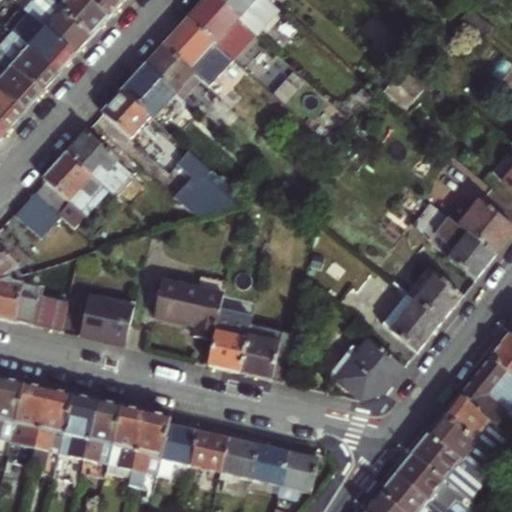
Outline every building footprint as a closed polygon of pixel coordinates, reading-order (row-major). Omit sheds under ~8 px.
[(31,16),(75,56),(92,38),(49,0),(32,0),(24,10),(31,16)] [(49,0),(92,38),(109,19),(87,0),(49,0)] [(87,0),(109,19),(126,0),(125,0),(87,0)] [(234,62),(256,38),(214,0),(206,0),(188,20),(234,62)] [(214,0),(256,38),(279,13),(271,6),(264,0),(214,0)] [(483,40),(492,29),(469,10),(460,21),(483,40)] [(59,75),(75,56),(31,16),(13,34),(14,35),(59,75)] [(247,74),(234,62),(188,20),(163,48),(209,91),(221,102),(247,74)] [(0,49),(0,55),(42,94),(59,75),(14,35),(0,49)] [(177,95),(193,109),(209,91),(163,48),(146,67),(177,95)] [(0,89),(25,112),(42,94),(0,55),(0,89)] [(154,121),(177,95),(146,67),(123,93),(154,121)] [(383,93),(404,112),(423,90),(402,72),(383,93)] [(0,123),(8,131),(25,112),(0,89),(0,123)] [(154,121),(123,93),(102,116),(130,141),(150,119),(153,122),(154,121)] [(0,123),(0,140),(8,131),(0,123)] [(108,194),(112,198),(131,177),(117,164),(118,163),(86,134),(66,156),(104,190),(108,194)] [(246,205),(189,153),(173,170),(189,184),(174,200),(197,221),(223,212),(246,205)] [(501,185),(511,171),(511,155),(509,160),(505,157),(491,174),(501,185)] [(43,182),(46,184),(36,196),(59,217),(68,206),(81,217),(104,190),(66,156),(43,182)] [(511,171),(501,185),(511,193),(511,171)] [(104,190),(81,217),(84,220),(108,194),(104,190)] [(59,217),(36,196),(16,218),(41,240),(60,218),(59,217)] [(495,257),(511,236),(511,228),(480,203),(460,228),(495,257)] [(74,231),(84,220),(81,217),(68,206),(59,217),(60,218),(69,227),(74,231)] [(41,240),(36,245),(45,254),(69,227),(60,218),(41,240)] [(495,257),(460,228),(449,220),(437,236),(453,254),(448,260),(475,282),(495,257)] [(0,283),(10,281),(8,277),(15,269),(17,267),(0,251),(0,283)] [(8,277),(10,281),(20,277),(15,269),(8,277)] [(415,301),(442,323),(463,298),(435,276),(415,301)] [(11,285),(23,287),(20,277),(10,281),(11,285)] [(227,284),(200,278),(197,290),(224,296),(227,284)] [(0,320),(60,335),(67,305),(39,299),(37,304),(21,301),(24,288),(23,287),(11,285),(10,281),(0,283),(0,320)] [(195,329),(193,339),(214,343),(220,315),(224,296),(197,290),(162,282),(154,320),(195,329)] [(24,288),(21,301),(37,304),(39,299),(40,291),(24,288)] [(408,296),(382,327),(390,333),(415,301),(408,296)] [(89,299),(80,339),(125,349),(134,309),(89,299)] [(390,333),(417,355),(442,323),(415,301),(390,333)] [(249,333),(245,332),(247,321),(220,315),(214,343),(208,368),(240,375),(249,333)] [(282,384),(292,338),(250,329),(249,333),(240,375),(282,384)] [(511,336),(510,335),(490,359),(511,376),(511,336)] [(361,403),(385,395),(405,370),(369,342),(360,353),(348,367),(341,362),(329,377),(361,403)] [(348,367),(360,353),(353,348),(341,362),(348,367)] [(511,376),(490,359),(459,398),(497,428),(507,416),(511,420),(511,376)] [(0,381),(0,442),(10,445),(23,387),(0,381)] [(48,393),(23,387),(10,445),(10,448),(34,454),(48,393)] [(72,398),(48,393),(34,454),(30,471),(54,476),(72,398)] [(81,475),(84,462),(97,404),(72,398),(54,476),(54,481),(78,486),(81,475)] [(459,398),(412,456),(450,486),(453,482),(458,486),(502,432),(497,428),(459,398)] [(84,462),(108,468),(122,410),(97,404),(84,462)] [(108,468),(133,473),(146,415),(122,410),(108,468)] [(142,491),(146,478),(157,480),(158,477),(171,421),(146,415),(133,473),(131,481),(130,487),(142,491)] [(171,421),(158,477),(170,480),(174,465),(191,469),(198,434),(187,432),(180,430),(182,424),(171,421)] [(182,424),(180,430),(187,432),(189,425),(182,424)] [(212,430),(211,437),(217,439),(219,432),(212,430)] [(191,469),(221,476),(230,435),(219,432),(217,439),(211,437),(198,434),(191,469)] [(466,499),(469,501),(511,443),(511,439),(502,432),(458,486),(453,482),(450,486),(466,499)] [(230,435),(221,476),(250,482),(258,448),(247,446),(240,444),(241,437),(230,435)] [(241,437),(240,444),(247,446),(248,439),(241,437)] [(0,442),(0,456),(7,458),(10,448),(10,445),(0,442)] [(271,444),(269,451),(276,452),(278,446),(271,444)] [(258,448),(250,482),(280,489),(289,448),(278,446),(276,452),(269,451),(258,448)] [(299,493),(311,496),(318,462),(306,459),(299,458),(300,451),(289,448),(280,489),(277,499),(297,503),(299,493)] [(300,451),(299,458),(306,459),(307,452),(300,451)] [(466,499),(450,486),(412,456),(396,476),(441,511),(447,511),(450,509),(456,501),(461,505),(466,499)] [(81,475),(105,481),(107,475),(108,468),(84,462),(81,475)] [(108,468),(107,475),(131,481),(133,473),(108,468)] [(441,511),(396,476),(380,496),(400,511),(441,511)] [(400,511),(380,496),(367,511),(400,511)]
